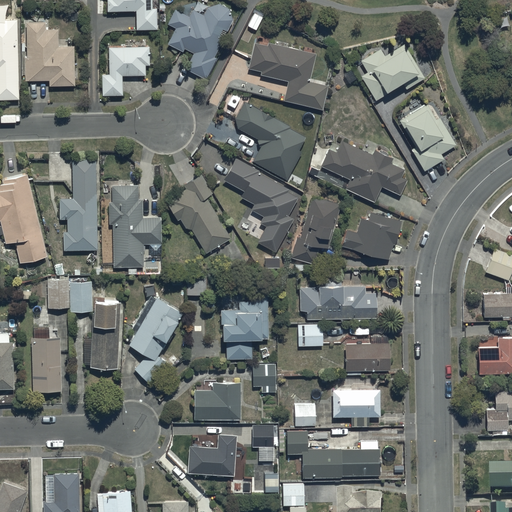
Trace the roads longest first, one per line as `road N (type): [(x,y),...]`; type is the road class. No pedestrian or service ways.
road 1 (residential): [(434,511),(434,264),(472,193),(511,160)]
road 2 (residential): [(168,123),(0,128)]
road 3 (residential): [(0,431),(135,428)]
